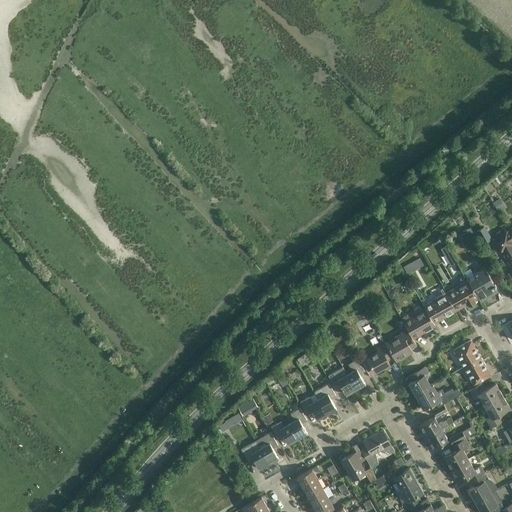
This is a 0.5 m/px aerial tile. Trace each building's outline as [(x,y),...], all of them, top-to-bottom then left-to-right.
[(501,258),(503,261),(511,255),(511,242),(511,235),(509,230),(507,226),(506,226),(508,230),(505,231),(503,228),(492,234),(494,238),(491,240),(497,250),(500,248),(505,256),(501,258)] [(463,231),(464,233),(458,236),(463,246),(475,239),(468,228),(463,231)] [(511,255),(503,261),(504,263),(508,261),(511,268),(508,270),(511,276),(511,255)] [(463,272),(467,278),(468,280),(477,296),(480,300),(497,290),(495,286),(496,285),(495,284),(494,284),(484,268),(473,274),(470,268),(463,272)] [(468,280),(446,293),(455,308),(466,302),(468,306),(478,300),(475,297),(477,296),(468,280)] [(426,308),(433,321),(455,308),(446,293),(424,306),(426,308)] [(407,314),(401,317),(407,328),(412,337),(424,330),(425,331),(432,327),(432,326),(435,324),(433,321),(426,308),(409,318),(407,314)] [(402,333),(385,343),(393,356),(395,360),(412,350),(410,347),(416,344),(412,337),(407,328),(401,332),(402,333)] [(453,349),(463,367),(481,357),(471,339),(453,349)] [(393,356),(385,343),(385,342),(376,346),(379,351),(366,358),(372,368),(374,372),(389,363),(387,359),(393,356),(395,360),(393,356)] [(481,357),(463,367),(464,368),(473,384),(491,374),(487,368),(481,357)] [(352,371),(346,374),(355,389),(365,383),(359,374),(364,371),(357,358),(348,363),(352,371)] [(355,389),(346,374),(342,366),(327,375),(335,388),(340,385),(346,394),(355,389)] [(414,392),(415,394),(431,385),(424,374),(428,372),(426,368),(425,366),(410,375),(413,380),(407,383),(413,393),(414,392)] [(313,391),(318,398),(326,414),(336,408),(330,398),(335,395),(328,382),(313,391)] [(479,396),(484,406),(502,395),(495,383),(485,389),(481,382),(469,389),(474,398),(479,396)] [(432,384),(431,385),(415,394),(417,397),(416,398),(422,409),(436,401),(438,406),(446,402),(445,402),(461,393),(458,388),(453,390),(452,388),(444,393),(442,389),(437,392),(432,384)] [(502,395),(484,406),(490,415),(485,418),(491,427),(503,420),(499,413),(510,407),(502,395)] [(300,401),(306,412),(311,409),(317,419),(326,414),(318,398),(312,401),(309,396),(300,401)] [(436,416),(447,409),(443,404),(433,410),(436,416)] [(294,420),(289,423),(297,438),(307,433),(301,423),(307,420),(299,407),(290,413),(294,420)] [(273,421),(268,413),(262,416),(267,424),(273,421)] [(421,433),(424,437),(448,424),(445,419),(438,424),(434,416),(420,425),(423,431),(421,433)] [(280,420),(271,426),(277,437),(282,434),(288,444),(297,438),(289,423),(283,426),(280,420)] [(448,424),(424,437),(426,442),(429,441),(433,448),(447,440),(443,432),(450,428),(448,424)] [(366,446),(364,447),(361,449),(371,468),(378,464),(375,451),(381,448),(387,454),(394,450),(382,429),(363,440),(366,446)] [(452,444),(465,437),(462,431),(449,438),(452,444)] [(255,440),(260,448),(268,463),(278,457),(272,447),(278,444),(270,432),(255,440)] [(444,456),(451,468),(468,458),(462,448),(469,445),(464,438),(452,445),(455,450),(444,456)] [(250,443),(241,449),(248,462),(253,459),(259,468),(268,463),(260,448),(255,440),(250,443)] [(353,452),(341,459),(353,478),(365,471),(359,461),(364,458),(356,444),(351,447),(353,452)] [(468,458),(451,468),(458,480),(469,474),(472,479),(484,472),(480,465),(474,468),(468,458)] [(393,477),(400,488),(415,479),(414,477),(415,477),(409,467),(404,471),(400,465),(386,473),(390,479),(393,477)] [(296,477),(302,487),(317,478),(311,468),(296,477)] [(474,498),(475,500),(490,492),(484,480),(488,478),(484,472),(470,481),(473,486),(467,489),(473,499),(474,498)] [(317,478),(302,487),(308,496),(323,487),(317,478)] [(415,479),(400,488),(406,500),(403,502),(406,507),(420,499),(417,494),(423,490),(417,480),(416,481),(415,479)] [(323,487),(308,496),(313,505),(328,497),(323,487)] [(490,492),(475,500),(476,502),(475,503),(480,511),(481,511),(487,509),(488,511),(494,511),(504,506),(501,501),(497,503),(490,492)] [(246,505),(250,511),(255,511),(266,506),(261,496),(246,505)] [(328,497),(313,505),(316,511),(324,511),(334,507),(328,497)] [(415,511),(437,511),(444,508),(442,504),(434,509),(430,503),(427,498),(415,504),(418,510),(415,511)] [(511,511),(511,502),(502,508),(503,511),(511,511)]
